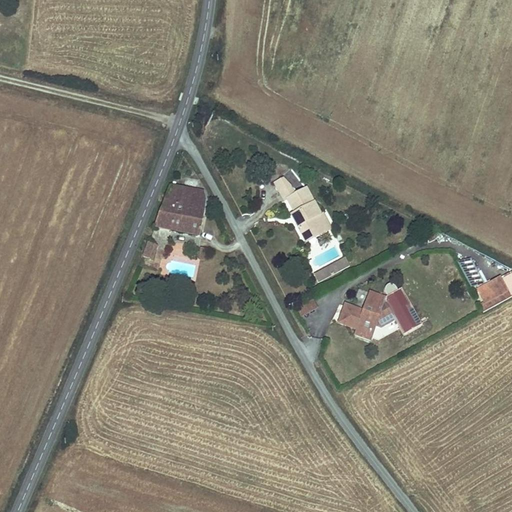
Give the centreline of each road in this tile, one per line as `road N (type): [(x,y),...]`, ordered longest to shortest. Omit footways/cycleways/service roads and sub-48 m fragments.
road 1 (unclassified): [(180,122),(297,349),(413,511)]
road 2 (secondary): [(17,511),(180,122)]
road 3 (track): [(0,76),(180,122)]
road 4 (secondary): [(180,122),(208,0)]
